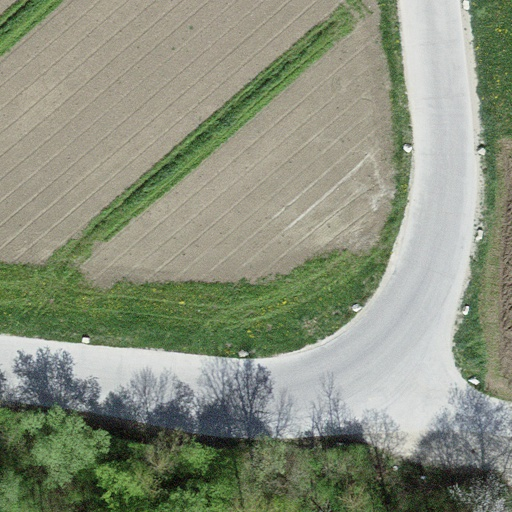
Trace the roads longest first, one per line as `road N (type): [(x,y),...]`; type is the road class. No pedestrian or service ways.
road 1 (unclassified): [(353,379),(397,351),(421,308),(432,265),(437,148),(421,0)]
road 2 (unclassified): [(0,368),(225,392),(291,392),(353,379)]
road 3 (unclassified): [(353,379),(511,423)]
